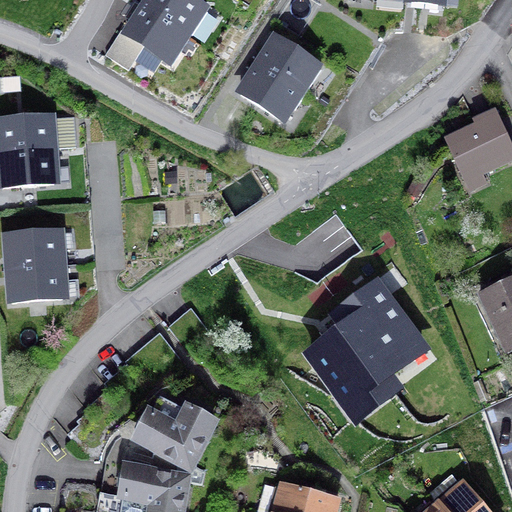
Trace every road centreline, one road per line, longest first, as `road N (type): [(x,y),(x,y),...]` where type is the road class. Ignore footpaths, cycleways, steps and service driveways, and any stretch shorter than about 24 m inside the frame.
road 1 (residential): [(309,183),(101,331),(59,383),(22,461)]
road 2 (unclassified): [(309,183),(293,164),(197,136),(67,62),(0,36)]
road 3 (residential): [(489,42),(441,92),(309,183)]
